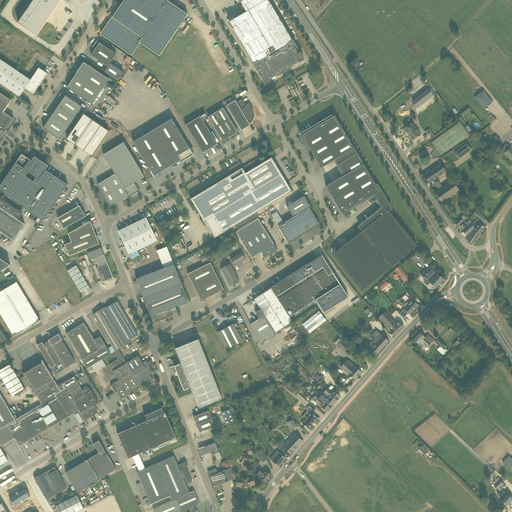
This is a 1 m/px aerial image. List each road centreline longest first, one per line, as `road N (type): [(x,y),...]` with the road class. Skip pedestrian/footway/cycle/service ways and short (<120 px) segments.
road 1 (unclassified): [(151,345),(325,236),(329,216),(274,124)]
road 2 (unclassified): [(492,245),(470,248),(459,238),(299,0)]
road 3 (secondary): [(338,85),(459,281)]
road 4 (secondary): [(468,275),(344,81)]
road 5 (tertiary): [(289,463),(428,307)]
road 6 (unclassified): [(103,223),(274,124)]
road 7 (unclassified): [(0,485),(167,385)]
road 8 (unclassified): [(111,0),(21,132)]
road 9 (unclassified): [(274,124),(199,0)]
road 10 (unclassified): [(0,354),(126,285)]
road 11 (unclassified): [(217,511),(167,385)]
road 12 (unclassified): [(103,223),(66,163),(21,132)]
